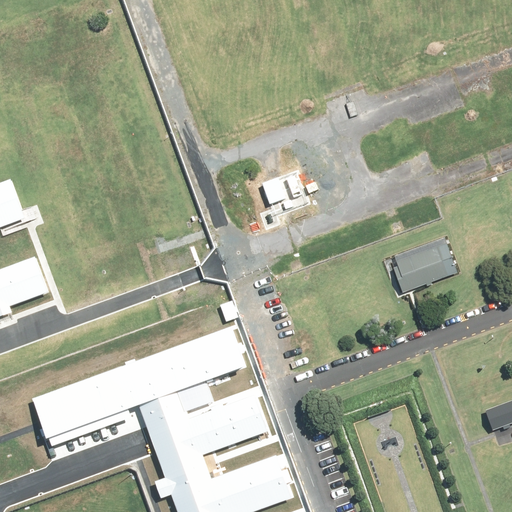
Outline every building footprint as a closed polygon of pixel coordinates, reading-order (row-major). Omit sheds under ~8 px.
[(9,183),(0,186),(0,308),(50,290),(36,252),(0,264),(0,230),(23,222),(9,183)] [(51,240),(64,281),(93,271),(80,230),(51,240)] [(445,243),(389,264),(399,291),(455,270),(445,243)] [(138,403),(165,478),(153,483),(159,500),(171,496),(176,511),(253,511),(294,498),(278,455),(208,480),(199,456),(267,431),(255,397),(185,422),(173,390),(241,365),(228,329),(33,399),(50,446),(128,418),(125,408),(138,403)] [(511,400),(484,411),(492,433),(511,426),(511,400)]
